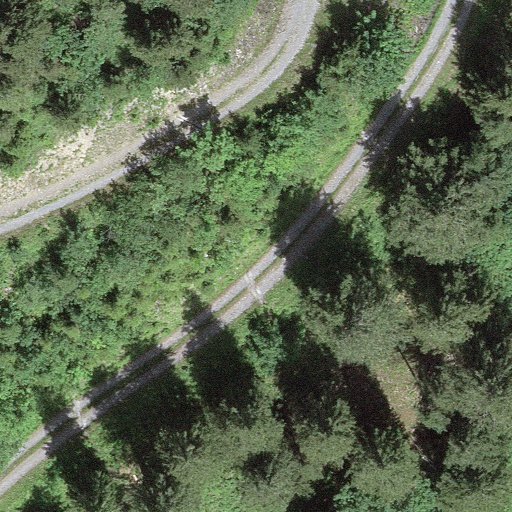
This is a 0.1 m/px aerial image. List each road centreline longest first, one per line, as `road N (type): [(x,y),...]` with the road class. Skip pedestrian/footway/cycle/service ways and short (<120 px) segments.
road 1 (track): [(460,0),(418,88),(314,230),(162,367),(0,483)]
road 2 (track): [(0,215),(185,127),(239,89),(274,54),(296,0)]
